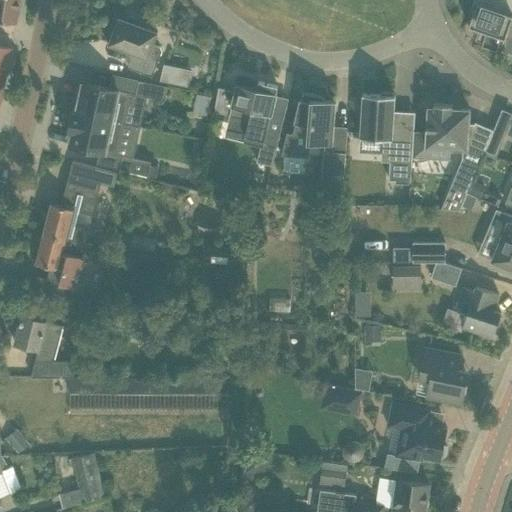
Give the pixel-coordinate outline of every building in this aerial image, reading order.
[(0,0),(0,20),(13,23),(16,0),(0,0)] [(511,1),(506,0),(496,0),(494,8),(476,2),(468,26),(479,29),(475,39),(482,42),(481,45),(497,51),(501,37),(505,38),(511,17),(511,14),(510,14),(511,9),(511,1)] [(128,67),(152,76),(162,50),(159,45),(153,43),(157,31),(139,24),(140,21),(142,21),(142,20),(127,15),(126,16),(128,16),(126,20),(119,17),(109,41),(108,41),(108,42),(134,52),(128,67)] [(0,73),(3,74),(9,46),(0,44),(0,73)] [(193,70),(163,64),(159,81),(189,87),(193,70)] [(167,87),(138,81),(135,94),(164,101),(167,87)] [(217,95),(214,109),(230,113),(229,115),(249,120),(243,142),(260,146),(263,134),(279,138),(284,117),(272,114),(277,93),(276,92),(278,85),(258,81),(258,82),(260,82),(259,88),(236,83),(234,90),(218,85),(217,95)] [(74,112),(122,123),(128,91),(83,82),(80,97),(77,96),(74,112)] [(286,132),(281,155),(283,155),(284,150),(307,152),(308,141),(310,142),(333,143),(336,101),(324,100),(324,96),(303,91),(301,99),(299,98),(294,122),(295,122),(292,133),(286,132)] [(410,180),(412,157),(413,132),(414,126),(393,125),(395,95),(362,93),(360,135),(382,136),(381,152),(390,153),(388,179),(395,179),(395,182),(409,183),(409,180),(410,180)] [(413,132),(412,157),(449,159),(450,147),(450,142),(464,143),(463,148),(482,156),(484,151),(493,130),(475,122),(474,124),(469,124),(470,108),(460,108),(460,110),(452,109),(452,104),(434,103),(433,113),(428,112),(427,132),(413,132)] [(116,154),(122,123),(74,112),(73,112),(69,132),(72,132),(70,144),(116,154)] [(200,120),(196,137),(208,139),(212,122),(200,120)] [(504,134),(493,130),(484,151),(495,156),(504,134)] [(272,165),(279,138),(263,134),(260,146),(256,161),(272,165)] [(343,180),(345,152),(324,151),(322,179),(335,180),(343,180)] [(151,161),(122,155),(119,169),(148,175),(150,165),(151,161)] [(51,203),(43,232),(82,242),(85,243),(90,226),(75,222),(78,210),(93,214),(101,183),(100,183),(104,167),(73,159),(63,198),(66,199),(64,206),(51,203)] [(150,165),(148,175),(155,176),(157,166),(150,165)] [(470,183),(455,177),(441,209),(459,210),(467,192),(470,183)] [(470,183),(467,192),(478,197),(483,185),(471,181),(470,183)] [(114,219),(139,224),(142,212),(117,206),(114,219)] [(257,207),(245,212),(250,223),(262,218),(257,207)] [(489,258),(502,263),(511,267),(511,222),(510,222),(511,216),(511,215),(496,209),(487,230),(499,235),(489,258)] [(333,212),(317,213),(317,229),(333,229),(333,212)] [(81,248),(82,242),(43,232),(36,262),(50,266),(47,278),(36,275),(33,290),(57,296),(61,283),(76,287),(76,285),(79,286),(85,262),(82,262),(86,249),(81,248)] [(413,248),(413,262),(436,262),(445,262),(445,242),(413,242),(413,248)] [(203,261),(235,264),(236,248),(205,245),(203,261)] [(445,262),(436,262),(431,277),(456,285),(462,267),(445,262)] [(393,266),(393,288),(421,287),(421,265),(393,266)] [(462,327),(474,330),(493,337),(496,326),(499,325),(501,317),(500,315),(501,312),(493,309),(499,293),(480,287),(476,285),(474,290),(463,286),(455,310),(466,314),(462,327)] [(59,324),(42,319),(41,320),(22,315),(15,343),(34,348),(28,376),(70,376),(69,360),(50,359),(59,324)] [(365,325),(365,342),(382,341),(381,325),(365,325)] [(457,373),(458,368),(461,354),(425,346),(419,377),(430,379),(426,395),(443,399),(462,403),(468,376),(457,373)] [(358,367),(355,386),(370,389),(374,370),(358,367)] [(231,376),(69,378),(69,394),(232,392),(231,376)] [(324,384),(320,406),(357,413),(362,391),(324,384)] [(393,401),(388,426),(401,428),(396,454),(422,459),(423,456),(440,459),(441,457),(445,456),(447,446),(444,443),(447,428),(423,423),(425,410),(430,411),(430,409),(411,405),(393,401)] [(16,429),(6,436),(18,453),(29,444),(16,429)] [(92,453),(73,458),(84,501),(103,496),(92,453)] [(0,501),(0,500),(0,496),(11,492),(2,473),(0,467),(0,501)] [(322,467),(320,483),(342,487),(344,471),(322,467)] [(320,489),(317,511),(424,511),(429,483),(409,480),(411,471),(399,469),(397,478),(393,508),(383,507),(384,505),(355,501),(356,494),(320,489)] [(243,495),(241,511),(258,511),(260,497),(243,495)]
